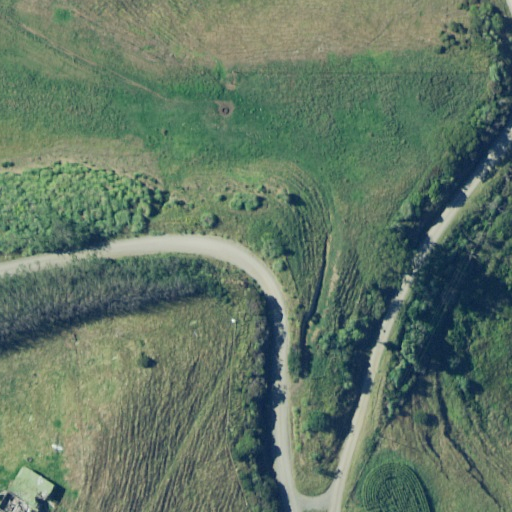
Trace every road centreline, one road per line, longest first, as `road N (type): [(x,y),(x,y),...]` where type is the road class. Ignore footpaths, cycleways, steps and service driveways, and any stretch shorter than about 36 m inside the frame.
road 1 (unclassified): [(0,275),(183,242),(229,249),(268,269),(280,326),(282,482),(292,511)]
road 2 (unclassified): [(332,511),(409,252),(504,138),(511,106)]
